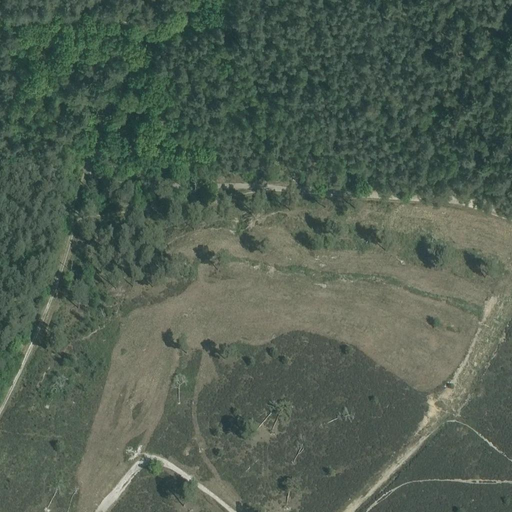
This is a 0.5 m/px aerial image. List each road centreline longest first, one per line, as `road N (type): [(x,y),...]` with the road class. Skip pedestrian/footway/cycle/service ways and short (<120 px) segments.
road 1 (track): [(183,0),(142,47),(74,172),(67,232),(0,412)]
road 2 (track): [(511,210),(360,185),(74,172)]
road 3 (track): [(163,19),(88,5),(0,2)]
